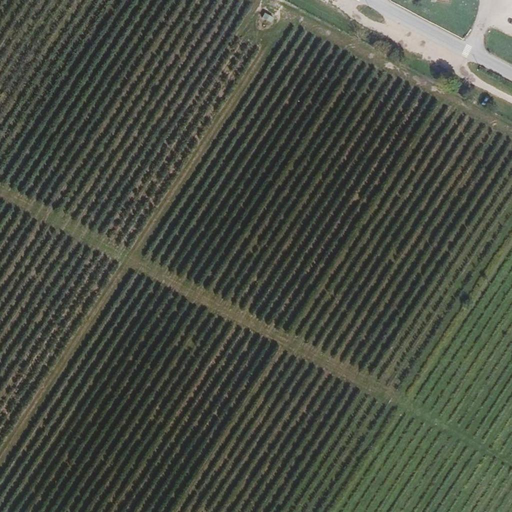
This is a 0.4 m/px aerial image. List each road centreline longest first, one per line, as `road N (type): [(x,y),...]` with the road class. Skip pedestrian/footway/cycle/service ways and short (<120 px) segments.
road 1 (track): [(0,192),(511,467)]
road 2 (track): [(511,131),(263,0)]
road 3 (unclassified): [(370,0),(511,73)]
